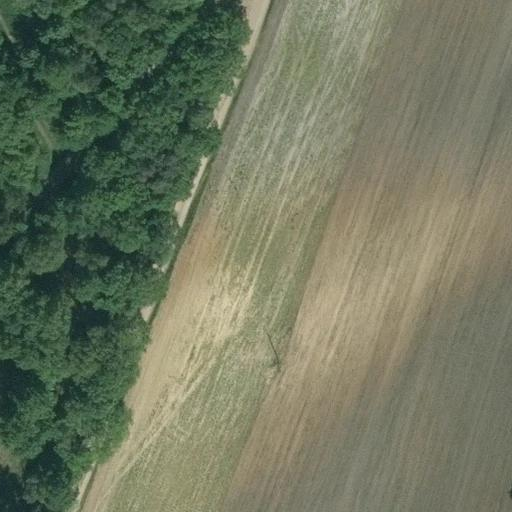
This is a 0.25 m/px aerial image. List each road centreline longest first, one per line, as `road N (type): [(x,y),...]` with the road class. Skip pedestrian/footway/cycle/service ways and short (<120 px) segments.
road 1 (track): [(70,511),(260,0)]
road 2 (track): [(212,0),(0,241)]
